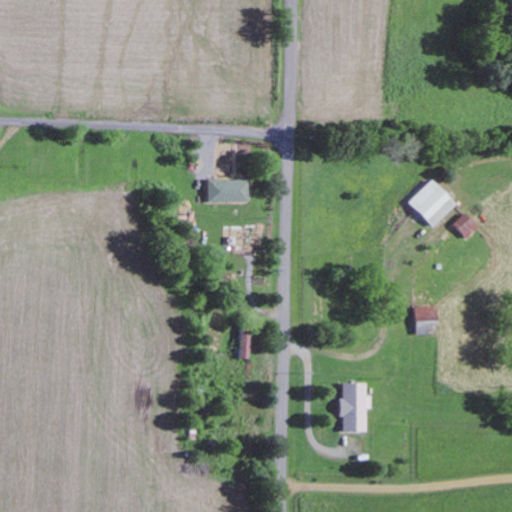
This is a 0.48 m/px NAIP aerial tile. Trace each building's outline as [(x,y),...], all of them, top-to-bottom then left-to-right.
[(244,180),(204,181),(205,203),(245,202),(244,180)] [(430,228),(454,206),(430,180),(406,203),(430,228)] [(464,240),(476,229),(462,214),(450,226),(464,240)] [(434,307),(412,308),(413,336),(435,335),(434,307)] [(363,409),(368,409),(368,397),(363,397),(363,384),(338,385),(338,433),(363,433),(363,409)]
